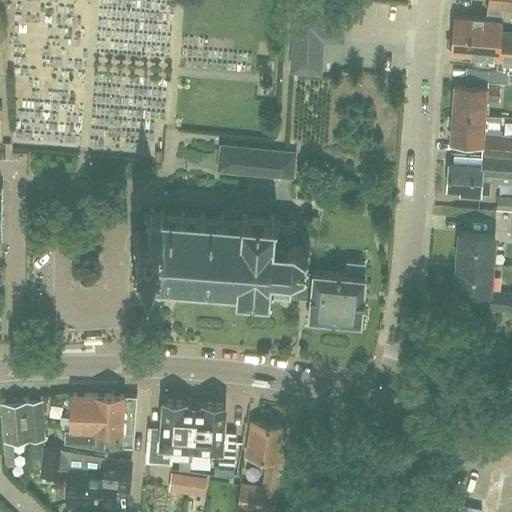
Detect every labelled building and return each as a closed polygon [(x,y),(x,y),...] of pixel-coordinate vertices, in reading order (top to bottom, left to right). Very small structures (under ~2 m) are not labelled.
[(511,0),(489,0),(489,8),(511,10),(511,0)] [(310,10),(296,9),(292,70),(322,73),(324,41),(344,42),(346,5),(310,3),(310,10)] [(473,56),(472,67),(488,68),(508,70),(511,70),(511,31),(502,30),(503,20),(454,15),(452,38),(448,41),(448,46),(452,49),(451,54),(473,56)] [(508,70),(488,68),(487,82),(507,83),(508,70)] [(453,112),(485,115),(486,99),(500,101),(501,89),(487,88),(487,86),(456,83),(453,112)] [(499,156),(511,158),(511,137),(502,137),(502,131),(484,129),(485,115),(453,112),(451,142),(483,145),(483,144),(500,145),(499,156)] [(287,150),(221,144),(219,171),(295,177),(297,151),(287,150)] [(483,165),(450,164),(448,187),(461,188),(461,192),(481,194),(482,183),(491,184),(491,181),(511,183),(511,158),(499,156),(483,156),(483,165)] [(344,172),(310,161),(303,182),(337,193),(344,172)] [(296,226),(297,220),(275,218),(275,214),(271,214),(271,218),(247,216),(247,212),(241,212),(241,216),(224,215),(225,210),(221,210),(221,214),(204,213),(204,209),(201,208),(200,213),(185,211),(185,207),(181,207),(180,211),(164,210),(164,206),(161,205),(161,209),(154,209),(154,205),(151,204),(151,209),(146,208),(146,211),(150,212),(149,226),(143,225),(143,223),(138,223),(138,226),(134,235),(133,234),(131,259),(130,259),(137,267),(139,267),(139,265),(145,266),(144,280),(139,280),(139,283),(144,284),(143,290),(148,290),(148,284),(157,285),(156,291),(160,291),(160,285),(176,286),(176,292),(179,293),(180,287),(197,288),(196,294),(200,295),(201,288),(215,290),(215,295),(218,296),(219,290),(235,291),(234,297),(241,297),(241,292),(264,294),(264,299),(269,300),(269,296),(276,296),(276,294),(285,295),(285,297),(291,297),(291,296),(311,298),(314,271),(310,271),(306,266),(307,254),(313,250),(310,247),(304,251),(295,242),(295,237),(294,237),(295,227),(296,226)] [(459,262),(492,264),(495,236),(462,233),(460,247),(458,247),(457,260),(459,260),(459,262)] [(314,271),(311,298),(309,317),(362,321),(363,306),(365,304),(366,292),(364,292),(366,276),(365,275),(366,262),(348,261),(347,273),(314,271)] [(459,262),(456,289),(456,290),(457,290),(459,292),(469,293),(472,291),(490,293),(492,264),(459,262)] [(511,292),(509,292),(493,291),(491,309),(511,311),(511,292)] [(106,449),(108,394),(74,393),(72,427),(67,427),(66,441),(106,449)] [(134,448),(137,395),(108,394),(106,449),(109,449),(110,445),(134,448)] [(2,402),(4,440),(45,437),(43,400),(2,402)] [(161,436),(148,435),(146,462),(171,463),(172,446),(190,448),(189,459),(190,459),(194,406),(185,405),(185,401),(163,400),(161,436)] [(223,441),(223,433),(225,404),(203,403),(203,407),(194,406),(190,459),(191,459),(192,448),(220,450),(219,467),(233,468),(235,442),(223,441)] [(238,507),(267,511),(274,511),(285,443),(283,443),(285,427),(252,422),(247,456),(268,460),(264,487),(242,484),(238,507)] [(46,448),(43,476),(59,477),(62,449),(46,448)] [(129,491),(131,462),(105,460),(104,472),(71,470),(69,505),(114,509),(115,490),(129,491)] [(171,489),(203,494),(205,479),(173,474),(171,489)]
